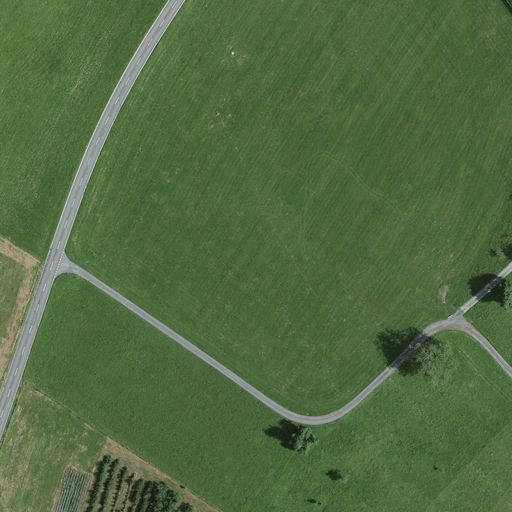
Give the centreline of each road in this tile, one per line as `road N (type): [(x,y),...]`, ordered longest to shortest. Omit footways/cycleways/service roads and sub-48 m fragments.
road 1 (track): [(54,257),(302,419),(343,411),(442,325),(469,329),(511,373)]
road 2 (secondary): [(0,420),(89,158),(177,0)]
